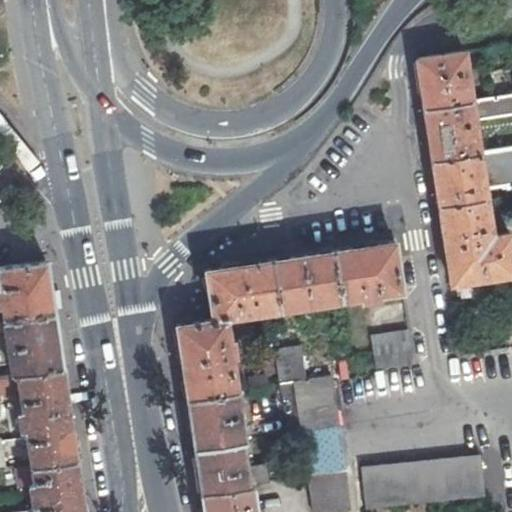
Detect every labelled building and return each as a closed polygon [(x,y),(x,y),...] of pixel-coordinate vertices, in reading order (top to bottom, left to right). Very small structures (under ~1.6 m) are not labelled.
[(417,59),(420,82),(424,107),(470,101),(463,52),(417,59)] [(511,95),(470,101),(424,107),(426,118),(429,144),(431,158),(478,152),(473,120),(511,115),(511,95)] [(511,147),(478,152),(431,158),(435,181),(438,206),(485,200),(483,189),(506,187),(507,189),(511,188),(511,147)] [(489,236),(485,200),(438,206),(442,230),(445,252),(450,283),(511,274),(511,255),(509,233),(489,236)] [(393,241),(376,244),(332,251),(340,299),(401,289),(393,241)] [(332,251),(327,252),(281,259),(269,261),(277,309),(340,299),(332,251)] [(225,317),(277,309),(269,261),(228,267),(205,270),(213,320),(225,317)] [(53,312),(49,288),(45,262),(0,267),(0,308),(3,308),(5,318),(53,312)] [(14,374),(61,367),(57,341),(53,312),(5,318),(0,319),(0,337),(7,336),(14,374)] [(229,340),(225,317),(213,320),(176,325),(182,366),(187,397),(236,390),(231,357),(234,356),(231,340),(229,340)] [(412,363),(407,331),(369,337),(373,369),(412,363)] [(349,355),(345,332),(317,336),(320,358),(349,355)] [(275,366),(300,362),(298,346),(273,350),(275,366)] [(278,384),(303,380),(300,362),(275,366),(278,384)] [(30,466),(75,459),(68,416),(61,367),(14,374),(0,376),(0,398),(2,399),(2,395),(14,394),(14,391),(19,390),(22,411),(18,412),(20,427),(24,427),(30,466)] [(286,433),(297,431),(335,425),(328,376),(303,380),(278,384),(286,433)] [(190,419),(194,446),(237,440),(244,439),(236,390),(187,397),(190,419)] [(342,470),(335,425),(297,431),(304,476),(342,470)] [(244,485),(237,440),(194,446),(198,471),(201,492),(244,485)] [(478,456),(460,458),(465,496),(482,495),(478,456)] [(465,496),(460,458),(378,466),(383,506),(392,504),(424,501),(465,496)] [(29,487),(29,488),(54,484),(55,488),(79,485),(75,459),(30,466),(15,468),(18,488),(29,487)] [(304,476),(307,494),(345,489),(342,470),(304,476)] [(80,495),(79,489),(79,485),(55,488),(54,484),(29,488),(31,504),(36,503),(35,499),(80,495)] [(250,484),(244,485),(201,492),(204,511),(260,511),(260,509),(254,510),(250,484)] [(322,511),(348,508),(345,489),(307,494),(309,511),(322,511)] [(82,511),(80,495),(35,499),(36,503),(37,511),(31,511),(82,511)]
